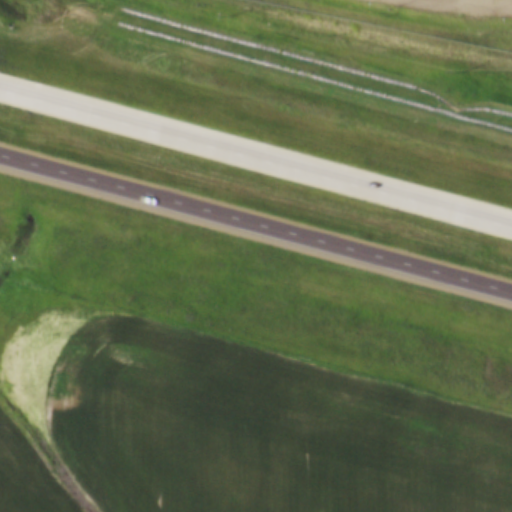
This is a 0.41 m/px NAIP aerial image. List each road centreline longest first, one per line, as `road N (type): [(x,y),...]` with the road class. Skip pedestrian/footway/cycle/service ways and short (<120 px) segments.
road 1 (motorway): [(0,165),(511,298)]
road 2 (motorway): [(511,228),(0,96)]
